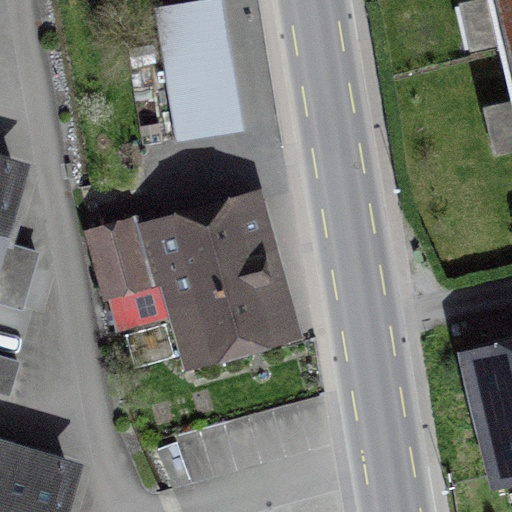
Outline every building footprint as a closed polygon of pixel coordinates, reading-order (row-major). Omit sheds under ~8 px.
[(212,0),(195,0),(156,7),(179,132),(234,121),(212,0)] [(511,0),(492,0),(511,88),(511,0)] [(0,212),(9,180),(0,177),(0,212)] [(297,357),(249,204),(158,233),(206,386),(297,357)] [(511,351),(477,359),(499,471),(511,468),(511,351)] [(15,359),(0,354),(0,391),(5,393),(15,359)] [(59,511),(69,479),(0,459),(0,511),(59,511)]
